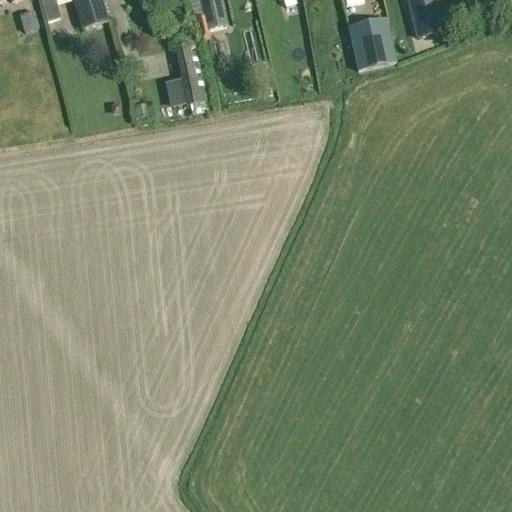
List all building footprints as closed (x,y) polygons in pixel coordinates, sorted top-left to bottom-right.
[(109,24),(101,0),(79,0),(73,2),(81,32),(109,24)] [(225,14),(221,0),(191,0),(196,21),(225,14)] [(405,0),(416,41),(444,34),(436,0),(405,0)] [(19,18),(24,35),(39,30),(33,14),(19,18)] [(348,30),(358,74),(395,66),(386,22),(348,30)] [(199,44),(174,50),(180,81),(164,85),(170,110),(186,107),(186,111),(211,105),(199,44)] [(149,119),(147,108),(134,110),(137,121),(149,119)]
